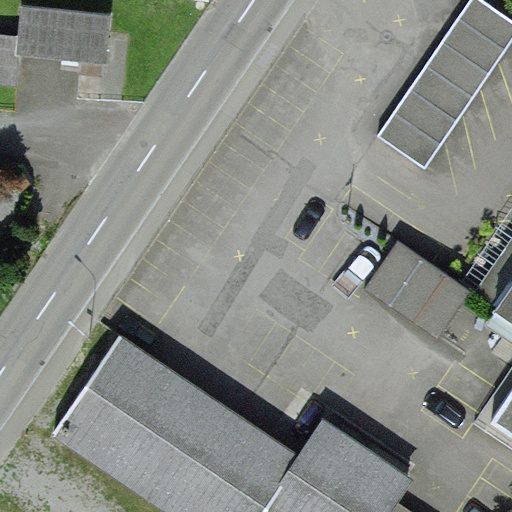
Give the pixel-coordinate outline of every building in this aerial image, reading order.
[(511,44),(511,24),(475,0),(473,0),(429,67),(380,140),(427,171),(511,44)] [(103,21),(13,14),(11,38),(0,36),(0,90),(19,92),(21,64),(53,66),(99,70),(103,21)] [(434,266),(399,243),(389,259),(367,289),(404,315),(437,338),(470,291),(434,266)] [(511,294),(498,314),(511,323),(511,401),(497,423),(511,432),(511,294)] [(113,346),(51,437),(162,511),(400,511),(390,505),(405,482),(309,417),(281,459),(113,346)]
